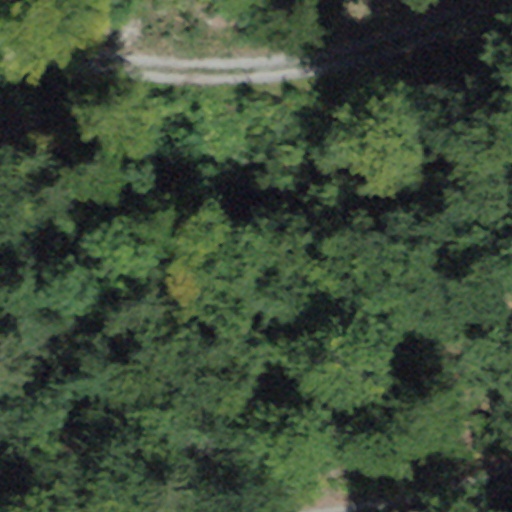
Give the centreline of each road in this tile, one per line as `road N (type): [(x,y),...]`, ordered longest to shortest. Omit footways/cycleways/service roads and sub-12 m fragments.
road 1 (track): [(0,57),(128,75),(289,63),(479,0)]
road 2 (track): [(342,511),(511,468)]
